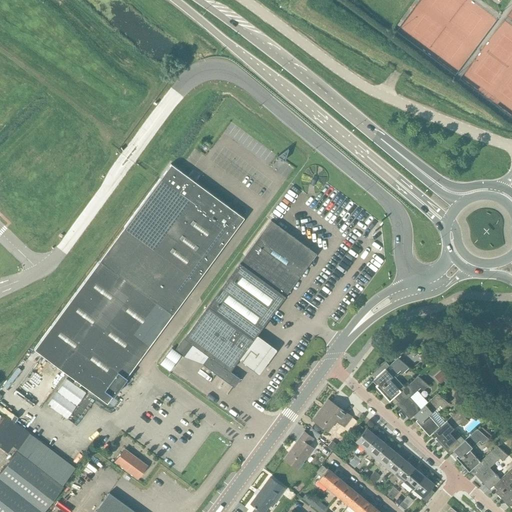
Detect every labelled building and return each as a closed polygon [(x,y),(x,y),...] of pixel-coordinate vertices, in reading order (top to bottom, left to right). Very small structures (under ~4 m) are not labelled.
[(34,348),(34,349),(107,403),(141,357),(244,217),(231,208),(191,179),(171,163),(159,179),(34,348)] [(248,352),(252,346),(250,344),(256,335),(290,289),(302,272),(316,253),(270,220),(174,350),(183,356),(191,359),(202,364),(234,387),(236,384),(240,378),(230,371),(237,360),(245,351),(248,352)] [(245,351),(237,360),(257,375),(275,350),(256,335),(250,344),(252,346),(248,352),(245,351)] [(181,356),(171,348),(159,365),(169,373),(181,356)] [(401,391),(391,379),(401,370),(403,373),(409,367),(398,358),(390,365),(386,361),(372,373),(376,377),(374,379),(378,384),(376,386),(390,401),(395,397),(394,397),(401,391)] [(443,369),(437,373),(444,381),(446,383),(451,378),(443,369)] [(421,408),(411,396),(421,388),(423,390),(429,385),(418,375),(401,391),(394,397),(395,397),(398,401),(396,403),(410,419),(414,415),(414,414),(421,408)] [(441,426),(430,414),(440,405),(443,408),(449,402),(438,393),(421,408),(414,414),(414,415),(418,419),(416,421),(430,436),(434,432),(441,426)] [(344,427),(352,417),(327,399),(312,419),(327,430),(335,420),(344,427)] [(461,444),(461,443),(450,432),(460,423),(463,426),(469,420),(458,410),(441,426),(434,432),(438,436),(436,438),(450,454),(454,450),(461,444)] [(0,511),(42,511),(75,467),(24,429),(11,418),(6,414),(5,415),(0,421),(0,446),(7,452),(12,445),(17,449),(0,471),(0,511)] [(363,428),(357,423),(351,430),(357,435),(363,428)] [(365,449),(376,436),(366,427),(355,441),(365,449)] [(481,461),(470,449),(480,440),(483,443),(489,438),(478,428),(461,443),(461,444),(454,450),(458,454),(456,456),(470,471),(474,467),(481,461)] [(298,469),(313,448),(309,445),(314,439),(304,431),(284,458),(298,469)] [(374,457),(385,443),(376,436),(365,449),(374,457)] [(331,440),(327,446),(333,450),(337,445),(331,440)] [(384,465),(395,451),(385,443),(374,457),(384,465)] [(501,479),(490,467),(500,458),(503,461),(509,455),(498,446),(481,461),(474,467),(478,471),(476,473),(490,489),(494,485),(501,479)] [(138,478),(147,465),(124,448),(115,461),(126,470),(138,478)] [(393,473),(404,459),(395,451),(384,465),(393,473)] [(352,459),(357,464),(361,460),(355,455),(352,459)] [(354,468),(357,464),(352,459),(349,463),(354,468)] [(403,480),(414,467),(404,459),(393,473),(403,480)] [(413,488),(423,475),(414,467),(403,480),(413,488)] [(327,488),(338,477),(327,468),(317,479),(327,488)] [(511,486),(510,485),(511,482),(511,468),(501,479),(494,485),(498,489),(496,491),(510,507),(511,504),(511,486)] [(374,477),(377,480),(380,475),(374,471),(371,475),(374,477)] [(373,484),(377,480),(374,477),(371,475),(368,479),(373,484)] [(423,475),(413,488),(422,496),(421,498),(426,502),(434,492),(430,488),(433,483),(423,475)] [(272,506),(285,488),(269,477),(250,504),(255,507),(251,511),(264,511),(270,504),(272,506)] [(337,496),(347,485),(338,477),(327,488),(337,496)] [(347,505),(357,493),(347,485),(337,496),(340,498),(347,505)] [(393,493),(396,495),(399,491),(393,487),(390,491),(393,493)] [(392,500),(396,495),(393,493),(390,491),(387,495),(392,500)] [(135,511),(109,492),(94,511),(135,511)] [(356,511),(358,511),(368,502),(357,493),(347,505),(356,511)] [(316,504),(305,494),(302,498),(314,508),(316,504)] [(398,497),(394,502),(399,505),(402,501),(398,497)] [(318,511),(324,511),(325,511),(321,507),(323,504),(319,501),(316,504),(314,508),(318,511)] [(404,510),(408,505),(402,501),(399,505),(404,510)] [(376,511),(378,510),(368,502),(358,511),(376,511)]
